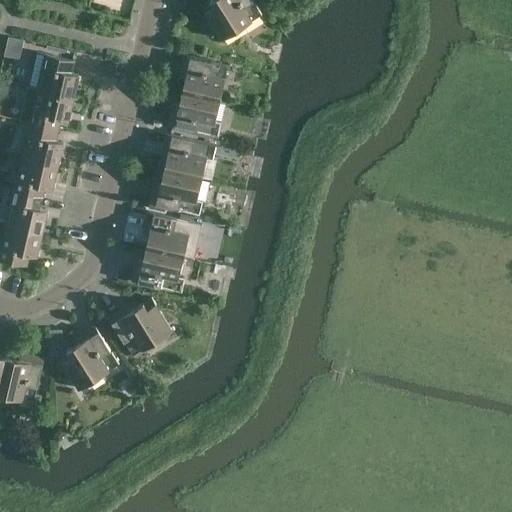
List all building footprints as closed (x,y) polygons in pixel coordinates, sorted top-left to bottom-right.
[(210,0),(201,6),(222,39),(262,14),(253,0),(210,0)] [(29,86),(37,88),(74,96),(79,73),(72,71),(74,60),(37,51),(29,86)] [(182,89),(182,91),(221,100),(221,98),(228,65),(184,55),(181,68),(187,70),(183,89),(182,89)] [(69,120),(74,96),(37,88),(29,86),(27,85),(20,119),(31,122),(58,128),(61,118),(69,120)] [(220,101),(221,100),(182,91),(181,92),(182,92),(177,112),(171,110),(168,124),(218,136),(221,122),(215,121),(220,101)] [(56,139),(58,128),(31,122),(29,133),(27,132),(21,156),(58,164),(64,141),(56,139)] [(164,167),(164,169),(203,178),(212,180),(217,159),(213,158),(216,144),(166,133),(163,146),(169,148),(164,167)] [(53,187),(58,164),(21,156),(16,179),(18,179),(16,190),(43,196),(45,185),(53,187)] [(202,179),(203,178),(164,169),(163,170),(164,170),(159,190),(153,188),(150,202),(200,214),(203,200),(197,198),(202,179)] [(40,207),(43,196),(16,190),(13,201),(11,200),(6,223),(43,232),(48,209),(40,207)] [(203,223),(192,220),(148,210),(145,224),(151,225),(146,245),(146,246),(184,255),(184,257),(194,259),(203,223)] [(37,255),(43,232),(6,223),(0,247),(3,247),(0,258),(0,257),(0,258),(27,265),(29,253),(37,255)] [(184,255),(146,246),(145,248),(146,248),(141,267),(135,266),(132,280),(182,291),(185,278),(179,276),(184,257),(184,255)] [(121,309),(109,316),(133,355),(173,330),(152,297),(124,314),(121,309)] [(120,363),(95,325),(83,332),(87,337),(59,355),(63,361),(58,364),(64,375),(69,372),(79,388),(120,363)] [(0,391),(8,355),(7,354),(7,355),(0,353),(0,391)] [(10,355),(8,355),(0,391),(0,393),(1,394),(21,398),(19,404),(33,407),(45,357),(31,354),(29,360),(10,356),(10,355)]
